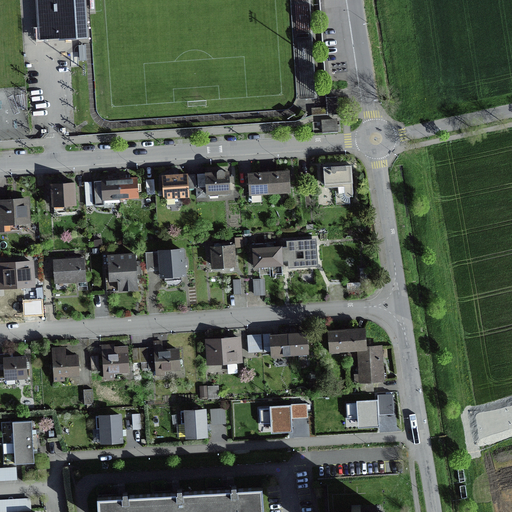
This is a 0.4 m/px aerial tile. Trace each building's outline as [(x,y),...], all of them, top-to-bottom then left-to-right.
[(59,41),(59,43),(88,42),(85,0),(36,0),(38,41),(59,41)] [(311,0),(292,0),(298,96),(317,95),(311,0)] [(327,116),(339,116),(338,98),(326,98),(327,116)] [(312,116),(326,115),(326,107),(311,108),(312,116)] [(338,133),(337,120),(322,121),(322,134),(338,133)] [(353,186),(352,168),(333,169),(333,168),(323,169),(324,190),(338,189),(338,191),(335,191),(336,205),(350,204),(350,199),(352,199),(353,197),(353,195),(353,186)] [(206,197),(231,196),(230,185),(235,185),(234,178),(230,178),(229,173),(225,173),(225,172),(223,170),(221,170),(219,170),(217,172),(217,174),(197,175),(198,188),(206,188),(206,197)] [(270,197),(291,196),(290,173),(269,174),(270,197)] [(261,197),(270,197),(269,174),(248,175),(249,198),(252,198),(252,204),(262,204),(261,197)] [(195,190),(195,175),(188,175),(188,176),(162,177),(163,201),(175,200),(175,203),(179,202),(179,200),(189,200),(189,190),(195,190)] [(139,200),(138,178),(119,179),(120,201),(139,200)] [(104,202),(120,201),(119,179),(94,181),(95,208),(104,207),(104,202)] [(155,195),(154,180),(146,180),(147,196),(155,195)] [(92,182),(84,183),(86,207),(93,206),(92,182)] [(52,211),(77,209),(75,183),(51,185),(52,211)] [(206,198),(206,197),(206,188),(198,188),(196,188),(196,199),(206,198)] [(31,226),(29,200),(0,201),(0,233),(19,232),(19,227),(31,226)] [(236,248),(243,248),(243,238),(235,238),(236,248)] [(287,248),(282,248),(283,264),(288,263),(289,271),(318,269),(316,241),(286,243),(287,248)] [(284,269),(283,264),(282,248),(266,250),(266,244),(256,244),(256,250),(252,251),(254,271),(284,269)] [(211,272),(236,270),(235,247),(210,249),(211,272)] [(182,280),(186,279),(185,267),(188,267),(187,260),(185,260),(184,250),(158,252),(158,253),(145,254),(147,273),(159,272),(160,281),(165,281),(165,283),(167,283),(167,287),(180,286),(180,282),(182,282),(182,280)] [(118,293),(138,292),(137,275),(141,275),(141,268),(137,268),(136,254),(108,256),(109,284),(117,284),(118,293)] [(84,260),(53,262),(54,285),(56,285),(56,289),(68,289),(68,285),(86,283),(84,260)] [(0,291),(36,289),(34,262),(0,264),(0,291)] [(359,269),(360,283),(367,282),(366,269),(359,269)] [(241,295),(241,279),(233,280),(234,296),(241,295)] [(254,297),(266,297),(265,280),(260,280),(260,279),(253,279),(254,297)] [(359,348),(365,348),(364,329),(350,330),(347,330),(344,330),(330,331),(331,350),(347,349),(359,348)] [(261,333),(247,334),(248,352),(262,351),(261,333)] [(307,354),(305,333),(291,334),(288,334),(286,334),(271,335),(272,354),(289,353),(299,352),(299,355),(307,354)] [(209,363),(241,361),(240,338),(208,340),(209,363)] [(154,347),(144,347),(136,348),(132,348),(133,363),(142,362),(142,368),(156,367),(156,376),(166,376),(165,368),(180,368),(179,350),(163,351),(162,341),(154,342),(154,347)] [(115,378),(114,372),(130,371),(128,343),(115,344),(115,342),(99,343),(100,353),(102,353),(104,379),(115,378)] [(381,360),(380,347),(365,348),(359,348),(361,382),(382,380),(381,360)] [(55,375),(79,373),(78,356),(63,357),(62,348),(52,348),(55,375)] [(100,369),(99,354),(90,354),(91,370),(100,369)] [(0,378),(26,377),(25,358),(6,359),(6,357),(0,357),(0,378)] [(93,403),(92,388),(83,388),(84,403),(93,403)] [(357,426),(380,425),(378,399),(355,400),(355,402),(346,403),(347,419),(356,418),(357,426)] [(271,431),(293,429),(291,404),(259,407),(260,423),(271,422),(271,431)] [(210,408),(211,424),(226,423),(225,407),(210,408)] [(122,410),(99,412),(101,442),(124,440),(122,410)] [(206,435),(205,410),(181,411),(181,423),(186,423),(187,436),(206,435)] [(141,428),(140,412),(132,413),(133,428),(141,428)] [(13,421),(14,463),(34,462),(34,453),(34,452),(38,452),(37,433),(37,428),(32,428),(32,420),(13,421)] [(17,466),(0,466),(0,479),(17,479),(17,466)] [(95,497),(96,511),(260,511),(263,511),(261,486),(235,488),(235,485),(232,485),(230,485),(230,489),(181,491),(181,488),(178,488),(176,488),(176,492),(127,494),(127,491),(123,492),(121,492),(121,495),(95,497)] [(31,496),(0,498),(0,511),(32,510),(31,496)]
